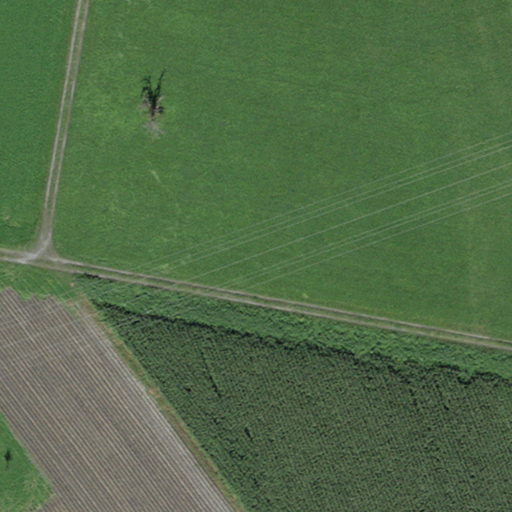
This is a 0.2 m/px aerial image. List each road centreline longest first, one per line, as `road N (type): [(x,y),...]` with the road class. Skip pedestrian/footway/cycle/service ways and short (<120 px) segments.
road 1 (track): [(511,348),(41,252)]
road 2 (track): [(0,245),(41,252),(85,0)]
